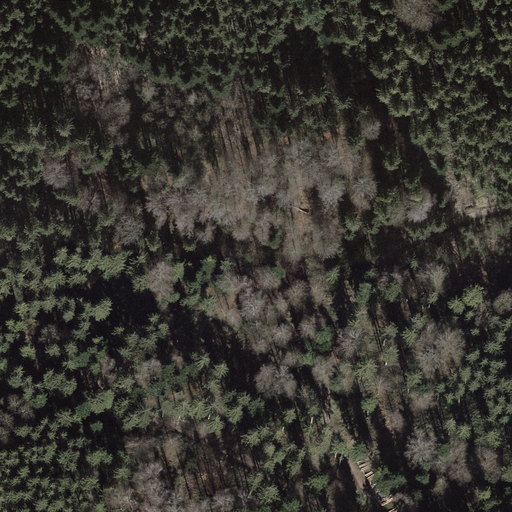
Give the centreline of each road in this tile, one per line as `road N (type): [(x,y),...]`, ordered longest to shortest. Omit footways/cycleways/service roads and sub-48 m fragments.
road 1 (track): [(511,210),(419,234),(369,269),(348,299),(327,410),(371,511)]
road 2 (track): [(0,311),(133,413),(302,486),(337,511)]
